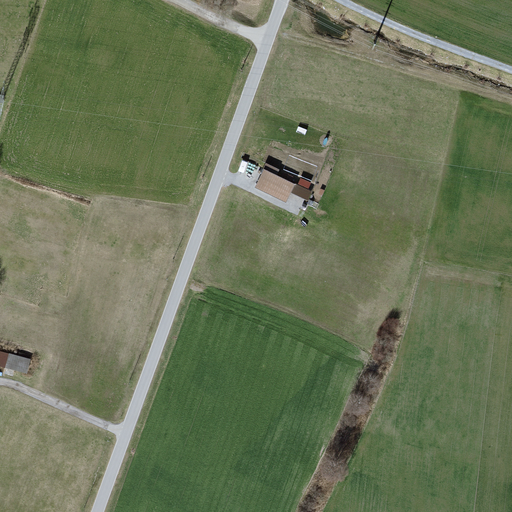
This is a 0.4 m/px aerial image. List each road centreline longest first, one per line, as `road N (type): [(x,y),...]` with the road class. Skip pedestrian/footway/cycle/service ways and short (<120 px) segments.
road 1 (unclassified): [(96,511),(282,0)]
road 2 (track): [(272,26),(511,99)]
road 3 (track): [(342,0),(511,69)]
road 4 (track): [(0,381),(124,433)]
